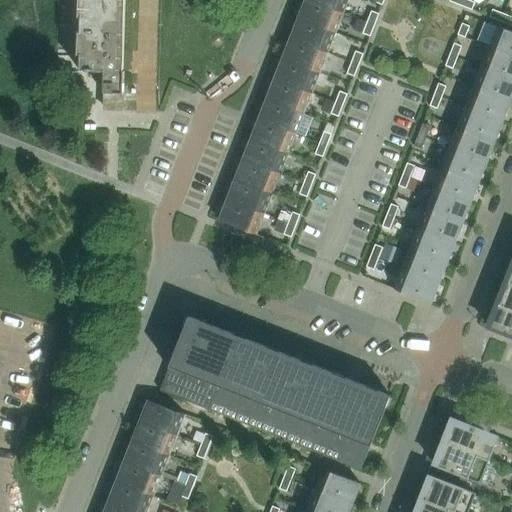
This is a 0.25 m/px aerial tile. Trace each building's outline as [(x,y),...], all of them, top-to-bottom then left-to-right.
[(104,82),(103,106),(123,107),(126,0),(81,0),(79,71),(95,71),(95,82),(104,82)] [(343,13),(310,0),(305,0),(298,18),(335,33),(343,13)] [(310,0),(343,13),(347,0),(310,0)] [(462,0),(460,6),(472,10),(475,2),(469,0),(462,0)] [(504,14),(493,9),(489,17),(501,22),(504,14)] [(371,11),(367,22),(374,25),(379,14),(371,11)] [(501,22),(511,26),(511,25),(511,16),(504,14),(501,22)] [(327,53),(335,33),(298,18),(290,39),(327,53)] [(367,22),(362,34),(370,37),(374,25),(367,22)] [(462,24),(458,35),(465,38),(470,27),(462,24)] [(511,31),(497,26),(489,47),(511,56),(511,31)] [(319,73),(327,53),(290,39),(282,59),(319,73)] [(454,44),(450,55),(457,58),(462,47),(454,44)] [(511,56),(489,47),(481,67),(511,79),(511,56)] [(355,51),(351,62),(359,65),(363,54),(355,51)] [(450,55),(445,66),(453,69),(457,58),(450,55)] [(311,93),(319,73),(282,59),(274,79),(311,93)] [(351,62),(347,74),(354,77),(359,65),(351,62)] [(511,79),(481,67),(473,87),(510,102),(511,97),(511,79)] [(303,114),(311,93),(274,79),(266,100),(303,114)] [(438,84),(434,95),(442,98),(446,87),(438,84)] [(510,102),(473,87),(465,108),(502,122),(510,102)] [(340,91),(335,103),(343,106),(347,94),(340,91)] [(434,95),(430,106),(437,109),(442,98),(434,95)] [(295,134),(303,114),(266,100),(258,120),(295,134)] [(335,103),(331,114),(339,117),(343,106),(335,103)] [(495,142),(502,122),(465,108),(458,128),(495,142)] [(287,156),(295,134),(258,120),(250,141),(287,156)] [(423,124),(418,135),(426,138),(430,127),(423,124)] [(458,128),(450,148),(487,162),(495,142),(458,128)] [(327,146),(331,135),(324,132),(320,143),(327,146)] [(418,135),(414,147),(421,150),(426,138),(418,135)] [(279,174),(287,156),(250,141),(242,160),(279,174)] [(323,157),(327,146),(320,143),(315,154),(323,157)] [(487,162),(450,148),(442,168),(479,182),(487,162)] [(272,195),(279,174),(242,160),(235,180),(272,195)] [(407,164),(403,175),(410,178),(415,167),(407,164)] [(471,203),(479,182),(442,168),(434,188),(471,203)] [(311,186),(316,175),(308,172),(304,183),(311,186)] [(403,175),(398,187),(406,190),(410,178),(403,175)] [(264,215),(272,195),(235,180),(227,200),(264,215)] [(307,197),(311,186),(304,183),(299,194),(307,197)] [(471,203),(434,188),(426,208),(463,223),(471,203)] [(256,235),(264,215),(227,200),(219,220),(256,235)] [(391,205),(387,216),(394,219),(399,208),(391,205)] [(455,243),(463,223),(426,208),(418,228),(455,243)] [(292,212),(288,223),(296,226),(300,215),(292,212)] [(387,216),(382,227),(390,230),(394,219),(387,216)] [(288,223),(284,234),(291,237),(296,226),(288,223)] [(455,243),(418,228),(410,248),(447,263),(455,243)] [(378,259),(383,248),(375,245),(371,256),(378,259)] [(386,246),(381,258),(395,264),(400,252),(386,246)] [(410,248),(402,268),(439,283),(447,263),(410,248)] [(371,256),(366,267),(374,270),(378,259),(371,256)] [(402,268),(394,289),(431,304),(439,283),(402,268)] [(511,284),(507,282),(498,305),(511,310),(511,284)] [(511,310),(498,305),(489,328),(511,336),(511,310)] [(390,395),(189,316),(168,370),(191,379),(187,390),(183,399),(361,470),(390,395)] [(168,370),(164,380),(187,390),(191,379),(168,370)] [(164,380),(160,390),(183,399),(187,390),(164,380)] [(185,414),(148,400),(140,421),(177,435),(185,414)] [(483,431),(453,419),(444,442),(489,460),(495,445),(480,439),(483,431)] [(140,421),(132,441),(169,455),(177,435),(140,421)] [(205,433),(201,445),(209,447),(213,436),(205,433)] [(161,475),(169,455),(132,441),(124,461),(161,475)] [(489,460),(444,442),(435,466),(461,476),(462,476),(480,483),(489,460)] [(201,445),(197,456),(204,459),(209,447),(201,445)] [(124,461),(116,481),(153,495),(161,475),(124,461)] [(288,466),(284,477),(291,480),(296,469),(288,466)] [(360,483),(323,469),(315,490),(352,504),(360,483)] [(190,473),(185,485),(193,488),(197,476),(190,473)] [(458,485),(431,475),(422,498),(457,511),(468,511),(476,493),(458,486),(458,485)] [(458,485),(458,486),(476,493),(480,483),(462,476),(461,476),(458,485)] [(284,477),(279,488),(287,491),(291,480),(284,477)] [(136,511),(146,511),(153,495),(116,481),(108,501),(136,511)] [(185,485),(181,496),(188,499),(193,488),(185,485)] [(349,511),(352,504),(315,490),(307,510),(313,511),(349,511)] [(457,511),(422,498),(416,511),(457,511)] [(136,511),(108,501),(104,511),(136,511)]
